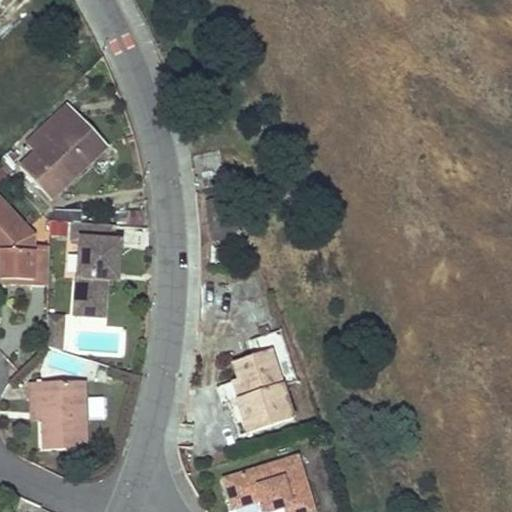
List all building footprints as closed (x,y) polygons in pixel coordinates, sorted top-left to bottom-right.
[(27,146),(38,157),(64,132),(69,137),(83,123),(68,107),(27,146)] [(23,171),(55,204),(110,151),(83,123),(69,137),(64,132),(38,157),(23,171)] [(32,289),(49,290),(50,249),(35,249),(35,239),(0,202),(0,253),(1,255),(1,284),(32,285),(32,289)] [(229,205),(212,208),(213,246),(244,241),(229,205)] [(117,230),(72,226),(70,245),(78,245),(73,318),(107,321),(109,286),(110,278),(121,279),(123,242),(116,241),(117,230)] [(0,253),(0,288),(32,289),(32,285),(1,284),(1,255),(0,253)] [(120,286),(121,279),(110,278),(109,286),(120,286)] [(60,318),(48,318),(48,328),(60,328),(60,318)] [(60,328),(48,328),(47,350),(60,353),(60,328)] [(271,351),(234,364),(239,380),(244,396),(236,398),(249,435),(294,420),(271,351)] [(236,398),(244,396),(239,380),(231,382),(236,398)] [(30,387),(29,402),(41,403),(40,424),(39,455),(81,456),(83,388),(30,387)] [(249,435),(236,398),(228,401),(241,438),(249,435)] [(28,424),(40,424),(41,403),(29,402),(28,424)] [(312,511),(296,461),(223,485),(232,511),(243,511),(261,506),(263,511),(312,511)]
